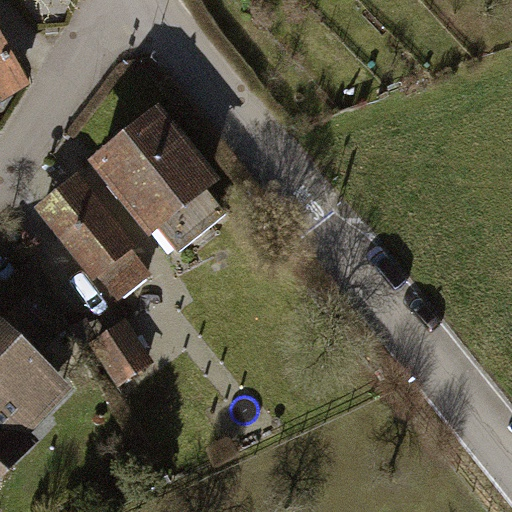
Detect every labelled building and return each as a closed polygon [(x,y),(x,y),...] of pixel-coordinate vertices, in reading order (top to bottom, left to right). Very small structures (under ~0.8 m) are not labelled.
[(0,102),(22,89),(0,51),(0,102)] [(214,205),(149,128),(88,181),(153,257),(161,250),(179,272),(224,233),(206,212),(214,205)] [(134,259),(79,191),(48,216),(103,284),(134,259)] [(0,297),(0,473),(63,405),(39,383),(76,350),(32,269),(0,297)] [(127,335),(94,357),(123,398),(155,376),(127,335)]
